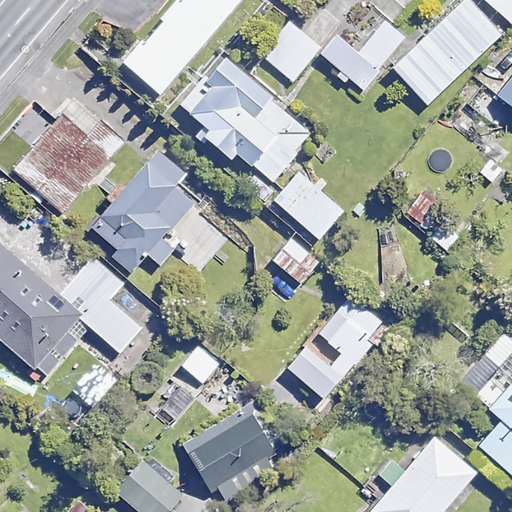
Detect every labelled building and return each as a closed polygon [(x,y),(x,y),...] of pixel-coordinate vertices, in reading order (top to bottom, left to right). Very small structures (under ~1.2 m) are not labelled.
[(236,0),(165,0),(108,68),(150,103),(236,0)] [(511,0),(447,0),(388,73),(441,116),(511,29),(511,0)] [(311,54),(273,22),(248,51),(286,83),(311,54)] [(348,54),(375,77),(400,46),(374,24),(348,54)] [(326,36),(311,54),(360,94),(375,77),(326,36)] [(511,61),(480,100),(511,125),(511,61)] [(309,143),(213,64),(168,117),(264,197),(309,143)] [(124,145),(66,97),(3,172),(61,221),(124,145)] [(209,202),(147,150),(78,232),(140,284),(209,202)] [(297,175),(269,209),(318,250),(347,216),(297,175)] [(442,209),(417,193),(404,212),(429,229),(442,209)] [(458,238),(445,223),(428,239),(441,254),(458,238)] [(119,285),(82,254),(50,292),(0,250),(0,359),(25,381),(72,325),(115,360),(141,330),(106,301),(119,285)] [(382,333),(348,302),(288,368),(322,399),(382,333)] [(499,481),(511,466),(511,342),(461,401),(485,422),(462,448),(499,481)] [(220,364),(199,344),(180,365),(202,385),(220,364)] [(117,377),(99,362),(74,391),(92,407),(117,377)] [(284,453),(249,401),(178,448),(212,500),(284,453)] [(433,511),(471,469),(427,431),(358,511),(359,511),(433,511)] [(177,511),(188,497),(125,452),(100,487),(135,511),(177,511)]
